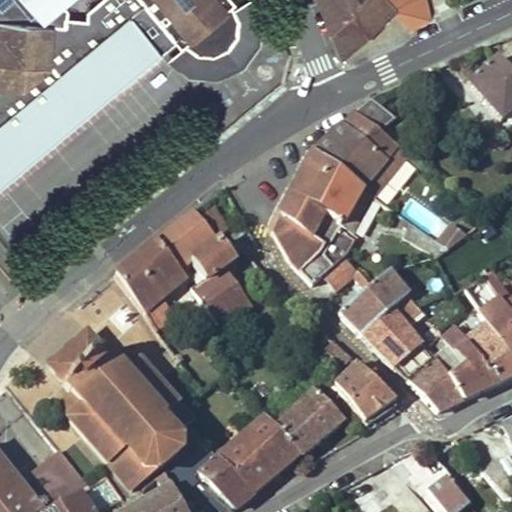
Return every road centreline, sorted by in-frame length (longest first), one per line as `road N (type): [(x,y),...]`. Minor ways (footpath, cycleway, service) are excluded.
road 1 (residential): [(240,150),(269,258),(426,425)]
road 2 (residential): [(0,346),(240,150)]
road 3 (tertiary): [(327,99),(511,14)]
road 4 (residential): [(263,511),(426,425)]
